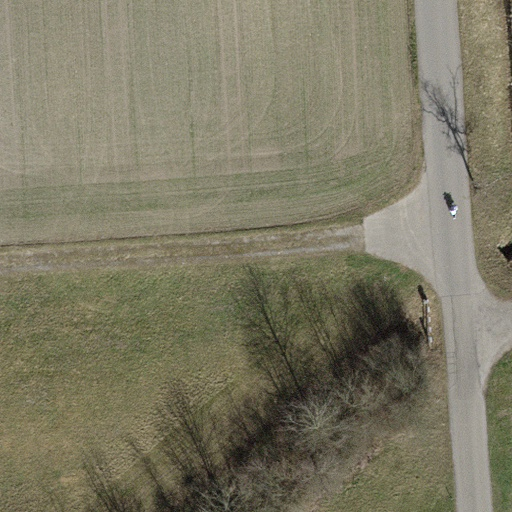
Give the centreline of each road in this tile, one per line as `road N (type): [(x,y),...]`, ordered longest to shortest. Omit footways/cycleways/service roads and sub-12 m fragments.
road 1 (unclassified): [(476,511),(437,0)]
road 2 (track): [(454,233),(0,263)]
